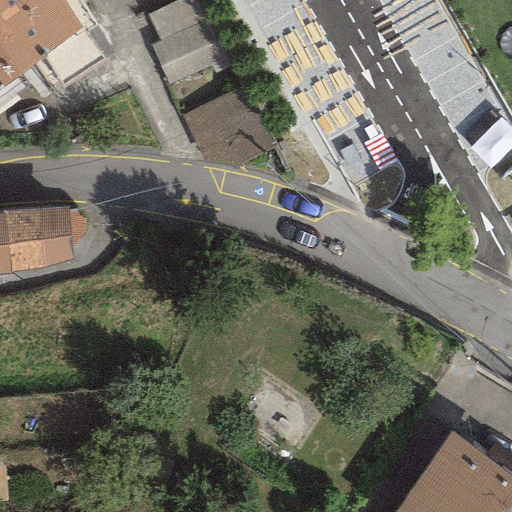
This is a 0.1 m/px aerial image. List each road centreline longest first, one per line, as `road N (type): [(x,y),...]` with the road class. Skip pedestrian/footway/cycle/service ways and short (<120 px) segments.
road 1 (residential): [(0,182),(109,174),(320,221),(511,320)]
road 2 (unknown): [(210,197),(129,99),(102,0)]
